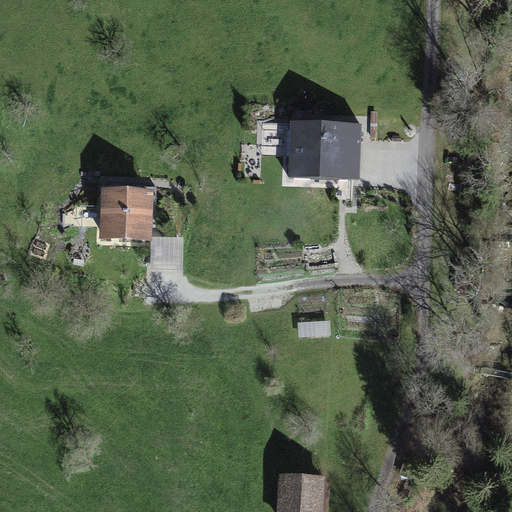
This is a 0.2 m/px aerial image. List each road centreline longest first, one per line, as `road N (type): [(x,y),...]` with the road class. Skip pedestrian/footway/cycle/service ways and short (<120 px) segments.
road 1 (track): [(419,277),(135,298)]
road 2 (track): [(431,0),(433,159),(419,277)]
road 3 (track): [(419,277),(401,415),(375,511)]
